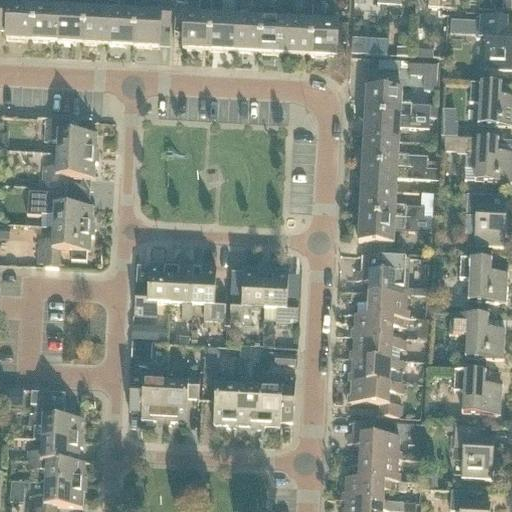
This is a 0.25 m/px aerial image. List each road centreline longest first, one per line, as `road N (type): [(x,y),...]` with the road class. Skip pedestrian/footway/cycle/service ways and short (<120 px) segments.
road 1 (residential): [(322,244),(329,121),(317,97),(133,83)]
road 2 (residential): [(113,457),(125,233)]
road 3 (residential): [(310,466),(322,244)]
road 4 (residential): [(125,233),(322,244)]
road 5 (residential): [(310,466),(113,457)]
road 6 (residential): [(125,233),(133,83)]
road 7 (residential): [(133,83),(0,76)]
